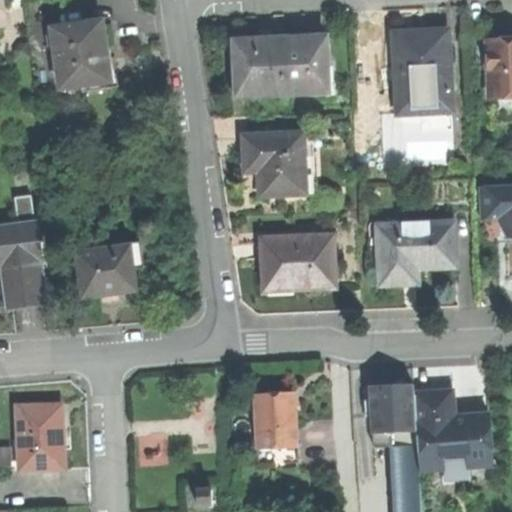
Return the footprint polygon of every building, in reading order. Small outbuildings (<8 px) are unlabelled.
[(104,23),(54,30),(55,42),(56,48),(62,90),(112,83),(108,52),(104,23)] [(421,33),(404,34),(405,51),(398,52),(401,114),(454,111),(449,31),(421,33)] [(397,34),(398,52),(405,51),(404,34),(397,34)] [(328,38),(308,39),(311,94),(331,93),(328,38)] [(239,69),(240,93),(266,92),(266,97),(311,94),(308,39),(285,40),(285,42),(260,43),(260,42),(237,43),(239,69)] [(511,40),(508,41),(488,42),(490,96),(511,95),(511,40)] [(263,197),(307,194),(306,173),(304,135),(246,138),(247,158),(248,173),(261,172),(263,197)] [(316,172),(306,173),(307,194),(317,194),(316,172)] [(511,188),(480,190),(482,222),(484,222),(484,214),(494,214),(498,221),(508,220),(508,239),(511,238),(511,188)] [(17,198),(21,226),(37,224),(34,196),(17,198)] [(498,221),(508,239),(508,220),(498,221)] [(382,226),(384,285),(406,284),(405,269),(423,268),(458,267),(457,223),(382,226)] [(29,304),(47,302),(37,224),(21,226),(0,228),(0,265),(5,265),(11,306),(29,304)] [(335,235),(265,238),(266,261),(267,283),(295,282),(295,288),(337,286),(335,235)] [(110,246),(110,248),(132,246),(135,269),(146,268),(143,241),(110,246)] [(79,252),(85,298),(110,294),(138,291),(135,269),(132,246),(110,248),(79,252)] [(376,447),(393,446),(393,433),(419,431),(417,394),(417,385),(411,385),(411,383),(407,380),(400,380),(396,383),(396,386),(384,387),(373,387),(374,400),(367,400),(368,416),(374,416),(376,447)] [(421,463),(422,471),(445,469),(444,461),(444,455),(449,449),(462,448),(471,454),(472,459),(472,468),(494,466),(492,415),(469,416),(457,417),(455,392),(417,394),(419,431),(421,463)] [(273,398),(258,399),(260,449),(300,448),(299,406),(291,398),(273,398)] [(65,404),(20,406),(22,469),(67,467),(66,437),(65,404)] [(395,465),(404,464),(421,463),(419,431),(393,433),(393,446),(395,465)] [(301,463),(300,448),(260,449),(260,465),(301,463)] [(444,461),(472,459),(471,454),(462,448),(449,449),(444,455),(444,461)] [(473,483),(472,468),(472,459),(444,461),(445,469),(445,484),(473,483)] [(423,488),(422,471),(421,463),(404,464),(405,489),(423,488)] [(423,511),(423,488),(405,489),(396,490),(396,511),(423,511)] [(200,505),(215,505),(214,490),(200,491),(200,505)]
